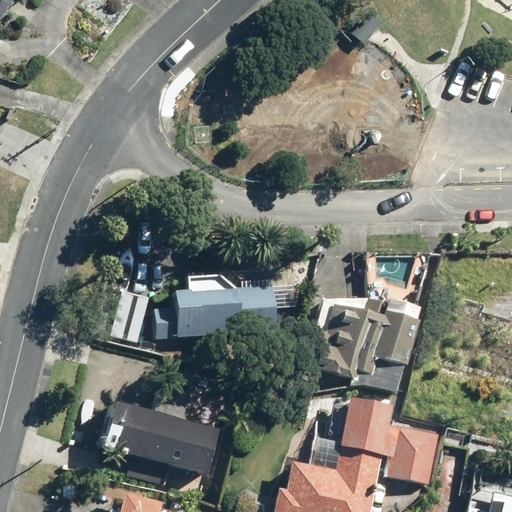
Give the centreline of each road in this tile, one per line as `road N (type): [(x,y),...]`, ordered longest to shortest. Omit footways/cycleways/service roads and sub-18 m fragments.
road 1 (residential): [(114,113),(186,179),(237,206),(511,206)]
road 2 (residential): [(114,113),(57,220),(0,438)]
road 3 (residential): [(220,0),(114,113)]
